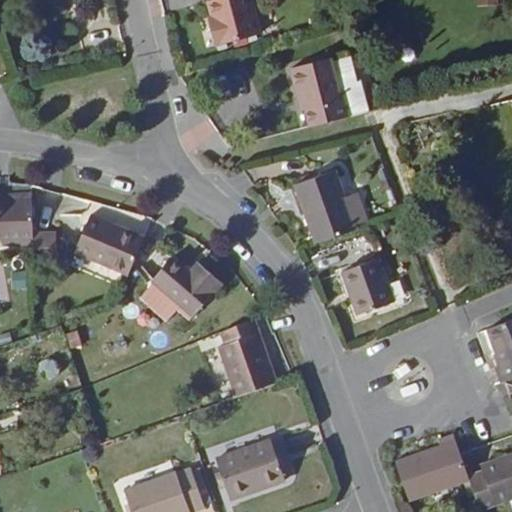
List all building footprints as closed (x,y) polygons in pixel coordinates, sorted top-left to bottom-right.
[(48,0),(49,0),(63,0),(76,32),(101,22),(92,0),(48,0)] [(206,25),(202,26),(206,43),(251,31),(243,0),(198,0),(203,14),(206,25)] [(331,76),(322,42),(282,51),(290,82),(293,82),(296,93),(300,111),(340,102),(334,75),(331,76)] [(215,76),(221,102),(254,94),(248,68),(215,76)] [(197,144),(215,133),(207,120),(189,131),(197,144)] [(345,226),(329,164),(289,176),(305,238),(345,226)] [(0,230),(24,226),(24,188),(0,192),(0,230)] [(119,266),(137,229),(81,205),(64,241),(119,266)] [(43,257),(44,226),(24,227),(24,257),(43,257)] [(385,298),(368,252),(335,263),(351,311),(385,298)] [(170,253),(149,275),(151,278),(136,293),(161,317),(172,306),(183,317),(216,280),(194,258),(185,266),(170,253)] [(0,276),(0,297),(24,298),(26,262),(10,262),(9,277),(0,276)] [(511,315),(485,325),(478,332),(483,348),(488,363),(483,364),(491,381),(496,379),(511,372),(511,315)] [(267,380),(251,331),(208,345),(223,395),(267,380)] [(456,458),(446,433),(433,438),(435,448),(411,457),(390,464),(398,487),(404,503),(465,482),(463,479),(456,458)] [(261,443),(260,439),(205,458),(221,498),(275,481),(274,476),(261,443)] [(285,471),(273,440),(261,443),(274,476),(285,471)] [(511,497),(511,452),(478,464),(480,473),(463,479),(465,482),(476,511),(511,497)] [(189,462),(116,488),(125,511),(182,511),(203,505),(189,462)]
